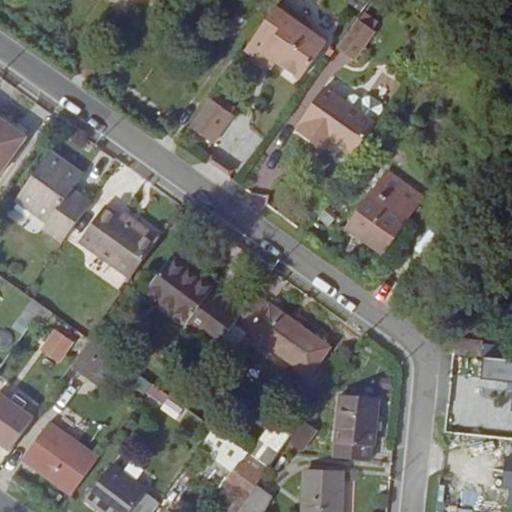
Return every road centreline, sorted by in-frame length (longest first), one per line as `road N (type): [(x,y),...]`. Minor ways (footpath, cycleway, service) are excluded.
road 1 (residential): [(0,41),(425,341)]
road 2 (residential): [(411,511),(425,341)]
